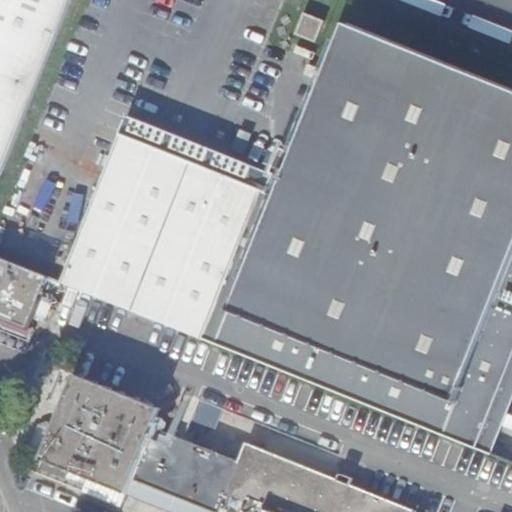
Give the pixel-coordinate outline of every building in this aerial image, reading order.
[(0,0),(0,175),(1,176),(71,0),(0,0)] [(314,385),(389,415),(511,106),(511,90),(348,25),(295,156),(282,150),(272,175),(286,180),(278,200),(262,194),(203,340),(314,385)] [(511,106),(389,415),(475,449),(511,356),(511,106)] [(72,287),(203,340),(262,194),(119,136),(61,282),(72,287)] [(0,313),(29,326),(48,277),(0,258),(0,313)] [(511,356),(475,449),(492,456),(511,403),(511,356)] [(262,511),(263,509),(269,511),(411,511),(257,448),(248,468),(162,432),(170,414),(86,379),(62,436),(51,430),(45,433),(33,461),(49,468),(45,477),(91,496),(95,486),(157,511),(262,511)]
